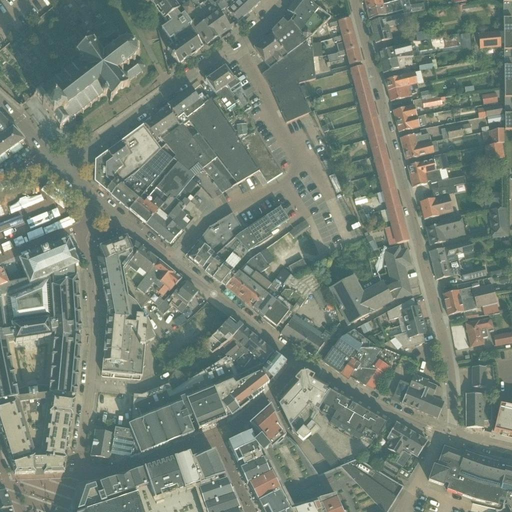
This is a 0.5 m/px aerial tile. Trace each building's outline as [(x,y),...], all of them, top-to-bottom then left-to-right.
[(172,0),(148,0),(164,21),(167,26),(161,30),(169,41),(173,46),(166,50),(178,66),(203,49),(188,27),(191,25),(172,0)] [(238,24),(249,14),(259,4),(262,0),(173,0),(206,47),(230,30),(230,28),(237,23),(238,24)] [(291,23),(312,51),(312,45),(311,38),(312,41),(313,38),(313,37),(317,33),(316,33),(331,20),(323,13),(305,0),(295,0),(286,12),(294,18),(291,23)] [(305,0),(323,13),(325,11),(315,3),(317,0),(305,0)] [(363,0),(367,12),(383,8),(381,0),(363,0)] [(511,0),(502,0),(503,11),(511,11),(511,9),(510,0),(511,0)] [(367,12),(369,20),(403,11),(400,1),(388,4),(389,6),(383,8),(367,12)] [(503,35),(511,35),(511,25),(511,13),(511,11),(503,11),(503,35)] [(370,23),(375,45),(391,41),(388,29),(403,25),(401,15),(370,23)] [(339,27),(342,37),(354,34),(350,19),(329,25),(329,26),(330,29),(339,27)] [(272,92),(286,124),(311,114),(298,85),(315,80),(314,72),(314,66),(313,59),(312,51),(291,23),(287,25),(282,20),(271,33),(273,35),(254,49),(269,70),(262,75),(272,92)] [(59,130),(61,131),(61,129),(66,125),(67,126),(69,125),(68,124),(73,120),(74,122),(76,120),(74,119),(81,114),(82,115),(83,114),(82,113),(89,107),(90,109),(92,108),(90,106),(97,101),(98,102),(100,101),(98,100),(103,97),(105,97),(107,95),(110,99),(110,102),(112,102),(112,99),(126,88),(129,88),(129,86),(126,86),(125,85),(125,84),(128,82),(129,84),(130,83),(129,81),(134,78),(135,79),(136,78),(135,77),(140,74),(141,75),(142,74),(141,73),(143,69),(145,68),(145,67),(143,67),(140,63),(141,61),(139,61),(138,62),(134,63),(133,61),(136,57),(139,58),(139,55),(136,55),(136,54),(136,50),(139,49),(139,47),(136,48),(133,44),(135,42),(133,40),(131,43),(127,41),(126,39),(124,39),(124,41),(120,43),(118,41),(119,36),(122,35),(121,34),(119,35),(116,32),(117,30),(116,29),(115,31),(111,31),(111,29),(110,29),(109,31),(104,35),(103,35),(103,34),(101,35),(102,36),(94,43),(94,40),(91,40),(90,44),(77,54),(74,53),(74,55),(75,55),(69,59),(69,60),(65,64),(59,68),(62,72),(62,73),(63,74),(57,79),(55,78),(54,79),(55,80),(50,84),(49,85),(48,84),(46,85),(47,86),(43,90),(42,90),(41,88),(39,89),(41,91),(36,95),(34,95),(33,96),(33,97),(35,97),(42,106),(52,120),(52,119),(59,129),(59,130)] [(417,43),(435,40),(434,32),(416,35),(417,43)] [(478,35),(479,50),(501,48),(499,33),(478,35)] [(334,44),(343,41),(343,44),(336,45),(339,54),(357,49),(354,34),(342,37),(332,40),(334,44)] [(458,35),(460,51),(471,49),(468,34),(458,35)] [(511,35),(503,35),(503,59),(511,59),(511,57),(511,45),(511,35)] [(312,45),(312,51),(313,59),(318,58),(322,58),(321,44),(312,45)] [(378,53),(380,64),(396,60),(412,59),(417,58),(414,45),(412,44),(409,45),(409,44),(392,49),(393,49),(378,53)] [(350,66),(350,67),(361,64),(357,49),(339,54),(337,54),(337,55),(334,55),(327,57),(329,65),(339,62),(338,58),(347,56),(350,66)] [(380,64),(383,74),(399,71),(405,69),(405,66),(412,66),(412,59),(396,60),(380,64)] [(511,59),(503,59),(504,83),(511,82),(511,72),(511,73),(511,61),(511,59)] [(418,64),(419,72),(437,69),(435,61),(418,64)] [(243,114),(247,119),(249,118),(246,115),(249,113),(248,111),(250,109),(235,82),(225,68),(216,74),(243,114)] [(351,71),(355,89),(367,85),(362,68),(351,71)] [(214,102),(229,125),(243,114),(216,74),(205,82),(217,100),(214,102)] [(385,81),(387,92),(407,87),(410,87),(417,85),(415,76),(411,77),(410,75),(399,78),(385,81)] [(355,89),(360,106),(372,103),(367,85),(355,89)] [(305,99),(310,97),(305,87),(300,89),(305,99)] [(387,92),(390,103),(405,99),(412,97),(410,87),(407,87),(387,92)] [(193,139),(232,189),(259,172),(229,125),(214,102),(213,103),(211,100),(202,106),(191,90),(168,107),(168,108),(183,127),(189,123),(198,135),(193,139)] [(420,94),(421,100),(421,102),(432,100),(432,99),(436,99),(435,93),(431,94),(430,92),(420,94)] [(422,103),(423,109),(441,106),(441,103),(445,102),(444,99),(422,103)] [(360,106),(365,123),(376,120),(372,103),(360,106)] [(501,106),(485,109),(486,119),(502,116),(501,106)] [(393,112),(395,123),(416,118),(413,107),(407,109),(402,110),(393,112)] [(168,108),(143,126),(161,150),(165,146),(168,149),(175,157),(173,160),(177,164),(188,173),(197,164),(222,193),(232,189),(193,139),(183,127),(168,108)] [(229,125),(259,172),(267,184),(282,174),(247,119),(243,114),(229,125)] [(0,158),(24,141),(0,116),(0,158)] [(486,119),(487,125),(503,122),(502,116),(486,119)] [(395,123),(398,134),(413,130),(419,128),(426,127),(424,117),(416,119),(416,118),(395,123)] [(365,123),(369,141),(381,138),(376,120),(365,123)] [(440,131),(442,140),(449,139),(449,140),(464,137),(464,136),(472,134),(470,125),(440,131)] [(94,183),(110,196),(114,190),(138,172),(156,154),(159,152),(161,150),(143,126),(95,161),(94,183)] [(503,130),(490,132),(490,146),(503,144),(503,130)] [(400,140),(403,151),(423,146),(423,145),(431,143),(429,135),(421,137),(421,135),(415,136),(400,140)] [(369,141),(374,158),(385,155),(381,138),(369,141)] [(403,151),(405,161),(420,158),(434,154),(431,143),(423,145),(423,146),(403,151)] [(490,146),(483,148),(486,163),(504,160),(503,144),(490,146)] [(110,196),(128,211),(162,172),(173,160),(164,153),(161,150),(159,152),(156,154),(138,172),(114,190),(110,196)] [(374,158),(378,176),(390,173),(385,155),(374,158)] [(416,165),(407,167),(407,168),(410,178),(430,173),(439,171),(440,171),(438,160),(432,161),(427,162),(421,164),(416,165)] [(177,164),(167,176),(162,172),(128,211),(134,215),(146,226),(171,197),(175,201),(175,200),(191,181),(194,177),(188,173),(177,164)] [(502,164),(495,166),(496,173),(504,172),(502,164)] [(467,176),(471,178),(474,177),(476,174),(475,170),(472,168),(468,169),(466,172),(467,176)] [(439,189),(439,190),(446,188),(446,189),(466,185),(464,178),(442,182),(439,171),(430,173),(410,178),(412,189),(422,186),(427,185),(428,185),(427,183),(430,182),(431,185),(437,183),(439,189)] [(378,176),(383,193),(395,190),(390,173),(378,176)] [(334,175),(328,178),(336,195),(341,192),(334,175)] [(420,204),(424,221),(434,219),(438,217),(438,216),(452,213),(448,196),(446,189),(446,188),(439,190),(439,189),(432,191),(434,200),(429,201),(420,204)] [(385,203),(387,210),(399,207),(395,190),(383,193),(385,203)] [(499,194),(492,195),(492,207),(500,207),(499,194)] [(146,226),(160,237),(189,203),(184,199),(180,204),(175,200),(175,201),(171,197),(146,226)] [(160,237),(170,246),(181,232),(182,233),(192,220),(187,216),(194,207),(189,203),(160,237)] [(453,209),(454,217),(477,213),(475,204),(453,209)] [(387,210),(392,228),(404,225),(399,207),(387,210)] [(225,288),(237,275),(233,271),(247,253),(259,248),(273,238),(269,234),(288,221),(280,208),(243,233),(238,236),(229,244),(216,256),(212,257),(202,270),(202,269),(206,272),(205,272),(222,285),(225,287),(225,288)] [(492,239),(507,237),(504,210),(491,211),(493,231),(491,231),(492,239)] [(217,224),(210,228),(229,244),(238,236),(243,233),(239,224),(235,217),(233,214),(217,224)] [(445,241),(464,237),(460,217),(440,222),(441,226),(426,229),(430,247),(445,243),(445,241)] [(305,223),(288,231),(291,239),(308,230),(305,223)] [(392,228),(384,230),(389,247),(396,245),(408,242),(404,225),(392,228)] [(193,253),(188,259),(202,270),(212,257),(216,256),(229,244),(210,228),(209,228),(191,251),(193,253)] [(124,376),(141,377),(142,377),(143,368),(145,367),(143,365),(145,346),(146,346),(150,344),(150,342),(155,339),(155,338),(152,333),(152,329),(147,321),(143,321),(143,317),(141,312),(142,311),(137,304),(129,298),(128,293),(123,272),(141,248),(129,239),(128,240),(127,237),(101,248),(100,251),(102,257),(97,259),(105,301),(107,312),(107,313),(103,353),(103,358),(101,373),(110,374),(124,376)] [(432,252),(429,253),(432,267),(458,261),(457,256),(463,255),(463,254),(473,251),(471,243),(470,242),(465,244),(458,245),(458,246),(455,246),(455,247),(453,247),(443,250),(443,249),(439,251),(432,252)] [(123,272),(128,293),(138,288),(139,287),(145,279),(149,275),(159,262),(141,248),(123,272)] [(328,290),(348,327),(373,313),(392,302),(396,300),(411,296),(403,268),(410,267),(406,252),(399,253),(398,249),(384,253),(391,280),(382,285),(382,284),(364,295),(354,276),(328,290)] [(225,288),(253,310),(271,286),(258,276),(275,263),(266,250),(250,261),(237,275),(225,288)] [(288,268),(293,278),(308,270),(303,260),(288,268)] [(432,267),(436,281),(450,278),(450,277),(457,276),(461,278),(459,280),(463,282),(486,276),(484,268),(465,272),(460,269),(458,261),(432,267)] [(137,304),(142,311),(149,301),(158,308),(171,295),(172,295),(177,289),(184,282),(159,262),(149,275),(145,279),(139,287),(138,288),(128,293),(129,298),(137,304)] [(276,304),(265,320),(276,329),(277,327),(288,314),(289,314),(293,318),(310,294),(311,295),(312,294),(323,289),(319,284),(310,270),(298,279),(297,280),(290,276),(287,280),(283,286),(285,287),(279,295),(280,296),(275,303),(276,304)] [(283,270),(280,274),(287,280),(290,276),(283,270)] [(280,274),(275,280),(283,286),(287,280),(280,274)] [(498,278),(500,285),(508,283),(507,276),(498,278)] [(54,478),(63,478),(77,387),(81,339),(78,339),(78,334),(81,334),(78,280),(52,291),(37,293),(2,309),(0,304),(0,430),(16,480),(26,479),(54,478)] [(271,286),(253,310),(265,320),(276,304),(275,303),(280,296),(279,295),(285,287),(283,286),(275,280),(272,284),(271,286)] [(158,308),(156,309),(162,316),(165,313),(172,306),(181,314),(186,307),(191,301),(197,293),(184,282),(177,289),(172,295),(171,295),(158,308)] [(452,293),(443,296),(444,303),(445,306),(494,294),(492,287),(473,291),(472,289),(458,292),(452,293)] [(323,289),(312,294),(315,299),(326,294),(323,288),(323,289)] [(494,294),(445,306),(448,317),(457,315),(463,313),(474,311),(474,310),(477,310),(477,309),(496,304),(494,294)] [(413,299),(387,314),(387,316),(389,321),(398,319),(400,328),(405,326),(422,322),(422,321),(423,321),(420,309),(419,309),(419,308),(415,309),(413,300),(413,299)] [(204,347),(212,354),(222,346),(231,339),(233,337),(237,333),(242,327),(243,327),(231,317),(230,319),(221,329),(221,330),(218,332),(211,338),(205,343),(204,347)] [(303,322),(295,317),(280,335),(294,344),(314,358),(319,355),(329,341),(316,331),(312,328),(314,324),(310,322),(305,319),(303,322)] [(466,325),(471,348),(483,345),(482,339),(487,338),(485,330),(492,328),(490,320),(478,323),(478,322),(466,325)] [(401,335),(393,337),(404,349),(425,344),(422,336),(426,335),(425,334),(426,334),(423,322),(422,322),(405,326),(407,334),(401,335)] [(359,327),(363,335),(371,331),(367,323),(359,327)] [(231,339),(222,346),(231,357),(242,347),(255,338),(243,328),(242,327),(237,333),(233,337),(231,339)] [(323,363),(340,375),(351,360),(353,361),(361,350),(377,349),(354,332),(341,338),(336,344),(329,340),(329,341),(319,355),(315,358),(323,363)] [(511,333),(493,337),(495,347),(511,343),(511,333)] [(229,359),(234,369),(238,366),(236,362),(244,355),(250,360),(263,344),(255,338),(242,347),(231,357),(229,359)] [(263,344),(253,356),(258,360),(255,364),(259,367),(263,365),(263,366),(271,356),(274,353),(263,344)] [(361,350),(353,361),(351,360),(340,375),(344,378),(345,378),(346,378),(347,377),(349,379),(349,378),(365,387),(365,386),(372,390),(374,388),(374,389),(384,375),(377,370),(374,367),(378,361),(375,359),(381,351),(377,349),(361,350)] [(140,456),(166,445),(171,443),(171,444),(180,440),(194,434),(182,405),(186,403),(198,432),(226,420),(225,419),(230,418),(231,418),(249,404),(248,403),(252,401),(253,401),(261,395),(258,392),(268,384),(272,380),(286,364),(275,355),(273,358),(271,356),(263,366),(263,365),(259,367),(238,377),(234,369),(229,359),(227,360),(226,358),(187,383),(172,392),(168,385),(141,396),(133,396),(131,425),(128,427),(130,432),(140,456)] [(485,368),(472,368),(472,378),(485,378),(485,368)] [(168,385),(172,392),(187,383),(183,375),(182,374),(175,370),(174,373),(167,383),(168,385)] [(306,373),(300,374),(276,400),(277,401),(276,402),(279,405),(278,406),(291,433),(302,442),(310,436),(312,438),(315,434),(320,430),(312,422),(332,389),(329,387),(306,373)] [(394,398),(393,399),(402,403),(401,405),(437,421),(442,409),(444,404),(437,402),(435,400),(432,399),(436,388),(428,384),(429,382),(414,376),(411,381),(409,387),(400,383),(394,398)] [(485,378),(472,378),(472,389),(485,389),(485,378)] [(332,389),(312,422),(320,430),(315,434),(343,467),(357,461),(393,424),(332,388),(332,389)] [(466,395),(466,429),(483,429),(483,422),(491,422),(490,397),(483,397),(483,395),(467,395),(466,395)] [(246,486),(248,486),(261,511),(315,511),(303,482),(317,476),(297,448),(285,437),(270,406),(248,425),(260,438),(253,443),(249,434),(227,444),(232,455),(239,471),(246,486)] [(511,408),(499,406),(493,432),(502,434),(501,436),(511,438),(511,408)] [(387,450),(398,457),(400,453),(402,450),(403,450),(412,434),(396,424),(386,440),(391,443),(387,450)] [(115,429),(114,435),(95,432),(90,457),(109,461),(111,450),(130,453),(129,459),(140,456),(130,432),(115,429)] [(383,466),(397,475),(401,469),(400,469),(401,468),(402,469),(410,457),(409,456),(410,454),(416,457),(417,458),(427,443),(412,434),(403,450),(402,450),(400,453),(398,457),(393,464),(392,464),(386,460),(383,466)] [(238,511),(237,506),(211,447),(85,489),(79,507),(57,494),(54,478),(26,479),(27,496),(51,511),(238,511)] [(511,511),(511,467),(486,461),(465,454),(464,456),(444,449),(437,468),(433,467),(428,482),(447,489),(446,491),(473,501),(497,507),(498,504),(506,506),(508,511),(511,511)] [(317,476),(303,482),(315,511),(388,511),(402,489),(357,461),(317,476)] [(383,466),(379,472),(385,476),(393,481),(397,475),(383,466)] [(0,511),(11,511),(5,492),(0,493),(0,511)]
